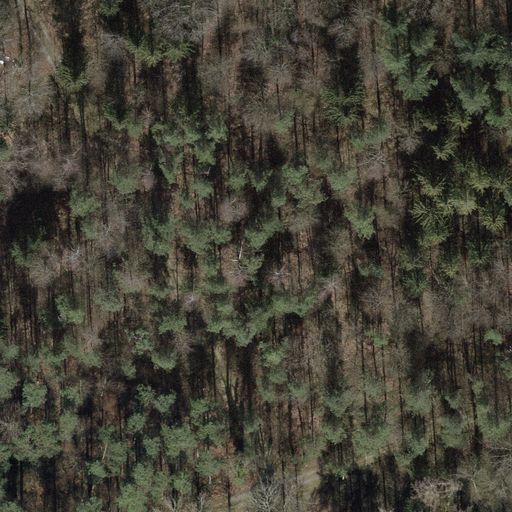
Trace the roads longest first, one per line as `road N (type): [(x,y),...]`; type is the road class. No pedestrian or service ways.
road 1 (track): [(296,511),(25,0)]
road 2 (track): [(511,405),(208,511)]
